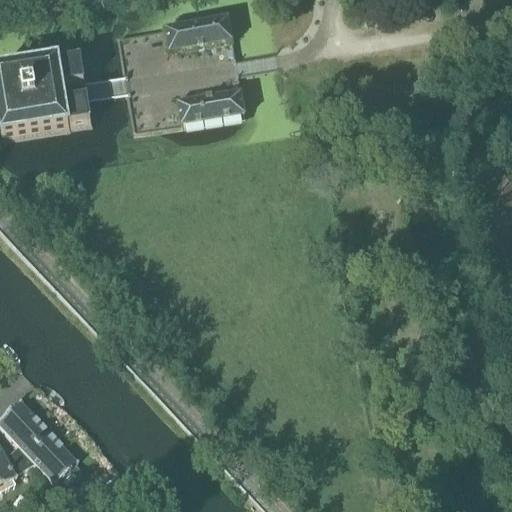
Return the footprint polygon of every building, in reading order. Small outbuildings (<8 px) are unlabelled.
[(228,24),(165,34),(168,56),(232,46),(228,24)] [(57,66),(0,75),(0,135),(1,142),(68,132),(67,130),(89,127),(85,105),(66,108),(63,91),(83,88),(79,64),(57,68),(57,66)] [(240,97),(177,108),(180,131),(244,120),(240,97)] [(20,408),(19,406),(11,414),(10,414),(3,421),(0,424),(0,433),(16,451),(5,462),(14,479),(33,469),(53,491),(54,489),(61,483),(62,483),(69,476),(76,469),(77,468),(76,467),(75,466),(20,408)] [(0,491),(14,484),(16,483),(14,479),(5,462),(0,453),(0,491)]
